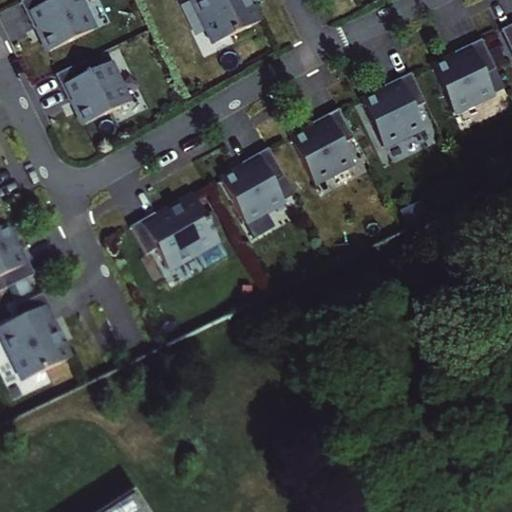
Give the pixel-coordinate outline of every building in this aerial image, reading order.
[(47,0),(22,0),(17,3),(30,30),(33,29),(44,50),(87,29),(72,0),(52,0),(49,2),(47,0)] [(190,0),(212,45),(257,23),(249,8),(245,0),(190,0)] [(511,24),(497,32),(510,59),(511,58),(511,24)] [(490,67),(477,41),(450,54),(452,58),(430,68),(451,112),(489,94),(479,73),(490,67)] [(78,64),(52,77),(65,104),(69,102),(79,124),(122,103),(104,66),(84,76),(78,64)] [(420,101),(407,75),(379,88),(381,92),(359,102),(381,146),(418,128),(408,107),(420,101)] [(348,136),(335,110),(308,125),(309,128),(288,140),(311,183),(348,163),(337,142),(348,136)] [(279,175),(264,149),(238,165),(240,168),(219,180),(243,222),(279,201),(268,182),(279,175)] [(214,241),(190,198),(175,207),(166,212),(153,219),(151,215),(126,229),(142,256),(152,250),(164,270),(214,241)] [(163,208),(166,212),(175,207),(172,202),(163,208)] [(0,291),(31,276),(18,249),(14,250),(4,228),(0,230),(0,291)] [(52,320),(40,294),(12,308),(18,319),(0,327),(0,338),(21,382),(66,360),(59,345),(54,335),(48,322),(52,320)] [(59,333),(54,335),(59,345),(64,343),(59,333)] [(144,511),(134,496),(109,511),(144,511)]
